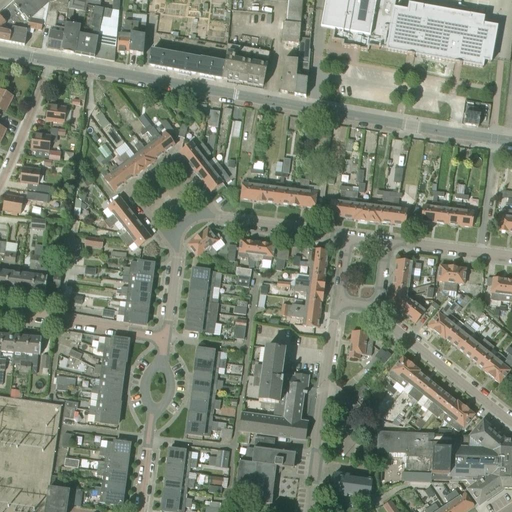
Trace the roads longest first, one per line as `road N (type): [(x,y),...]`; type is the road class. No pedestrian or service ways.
road 1 (residential): [(511,142),(50,61)]
road 2 (residential): [(310,511),(336,303)]
road 3 (residential): [(372,308),(511,421)]
road 4 (residential): [(165,337),(0,312)]
road 5 (residential): [(203,212),(172,166),(135,190),(160,231),(173,236)]
road 6 (residential): [(346,235),(203,212)]
road 7 (residential): [(50,61),(0,183)]
road 8 (residential): [(511,254),(386,239)]
